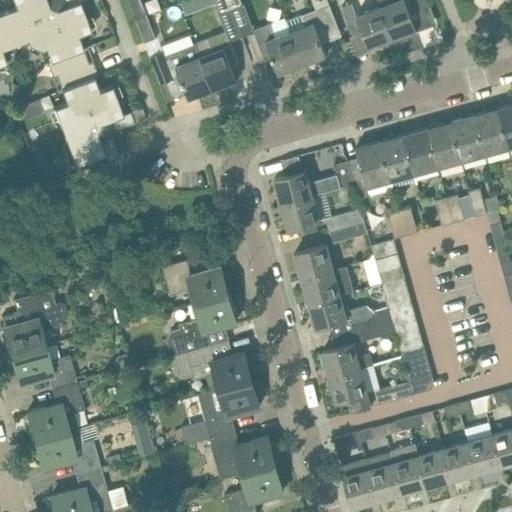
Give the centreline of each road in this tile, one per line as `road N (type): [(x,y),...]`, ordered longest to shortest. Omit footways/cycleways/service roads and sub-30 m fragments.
road 1 (residential): [(331,511),(228,148),(511,68)]
road 2 (unknown): [(445,386),(414,256),(421,244),(465,233),(478,238),(511,358)]
road 3 (residential): [(109,0),(152,113)]
